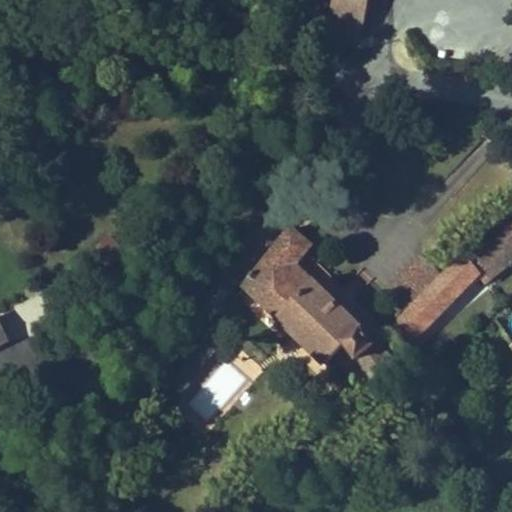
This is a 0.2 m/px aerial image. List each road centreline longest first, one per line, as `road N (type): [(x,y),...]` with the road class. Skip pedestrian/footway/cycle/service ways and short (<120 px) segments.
road 1 (residential): [(236,272),(390,71)]
road 2 (residential): [(511,103),(390,71)]
